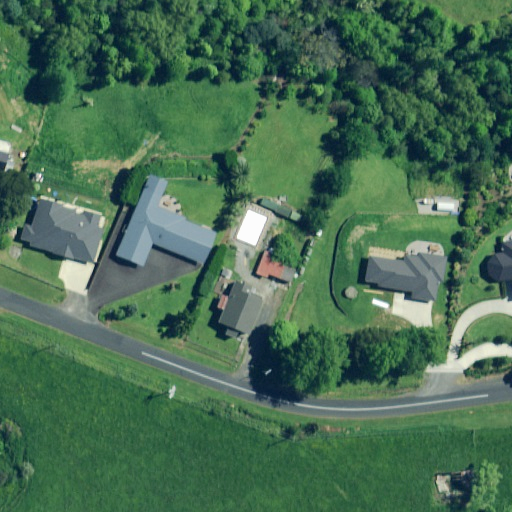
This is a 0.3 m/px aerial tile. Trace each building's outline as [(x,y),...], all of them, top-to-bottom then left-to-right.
[(43,80),(36,76),(27,89),(34,94),(43,80)] [(166,183),(147,175),(115,255),(142,267),(152,244),(201,264),(214,232),(156,208),(166,183)] [(265,197),(261,205),(257,214),(267,218),(271,209),(307,226),(311,218),(265,197)] [(81,215),(73,212),(74,211),(58,206),(59,204),(38,198),(29,226),(22,224),(17,239),(28,243),(28,245),(91,265),(101,230),(94,228),(98,216),(82,211),(81,215)] [(257,212),(244,208),(241,217),(254,220),(257,212)] [(439,245),(431,239),(424,249),(433,255),(439,245)] [(511,241),(500,243),(501,254),(490,255),(485,264),(486,275),(495,281),(511,279),(511,290),(511,241)] [(408,249),(407,254),(404,254),(403,261),(366,258),(364,282),(376,283),(376,287),(410,291),(409,298),(435,300),(437,280),(442,281),(445,256),(419,254),(419,250),(408,249)] [(264,250),(257,269),(255,274),(266,278),(268,274),(289,282),(297,263),(264,250)] [(250,287),(235,280),(227,297),(222,295),(216,307),(223,310),(217,322),(227,326),(223,334),(234,339),(238,331),(246,334),(262,298),(248,292),(250,287)] [(468,470),(435,474),(438,494),(470,489),(468,470)]
